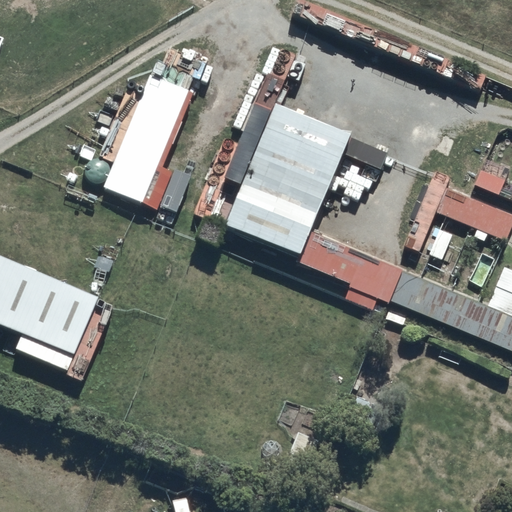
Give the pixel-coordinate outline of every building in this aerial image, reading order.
[(484,74),(305,0),(296,0),(290,11),(478,89),(484,74)] [(206,218),(222,225),(297,256),(307,228),(347,132),(274,102),(285,76),(323,92),(329,77),(292,61),(294,56),(279,49),(248,122),(263,128),(254,150),(238,143),(206,218)] [(143,86),(128,80),(98,153),(112,159),(101,185),(140,201),(188,86),(150,71),(143,86)] [(496,132),(479,125),(465,163),(479,168),(473,184),(499,193),(504,179),(481,170),(496,132)] [(434,170),(430,179),(428,178),(401,241),(417,248),(442,191),(448,176),(434,170)] [(511,215),(444,188),(434,212),(506,241),(511,225),(511,215)] [(388,301),(401,266),(307,228),(297,256),(293,265),(387,303),(388,301)] [(0,252),(0,322),(72,353),(79,337),(99,345),(115,308),(93,299),(95,293),(0,252)] [(511,312),(401,266),(388,301),(511,352),(511,312)] [(320,441),(297,431),(286,454),(310,465),(320,441)]
